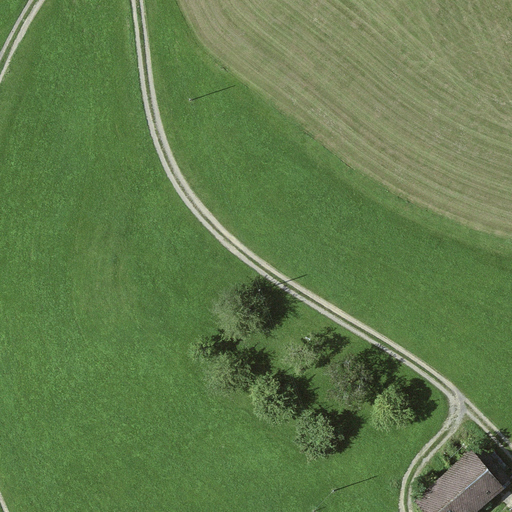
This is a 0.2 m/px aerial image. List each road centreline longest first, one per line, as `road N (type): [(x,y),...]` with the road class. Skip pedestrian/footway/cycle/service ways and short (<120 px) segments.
road 1 (track): [(148,0),(187,191),(511,450)]
road 2 (track): [(41,0),(0,78),(3,511)]
